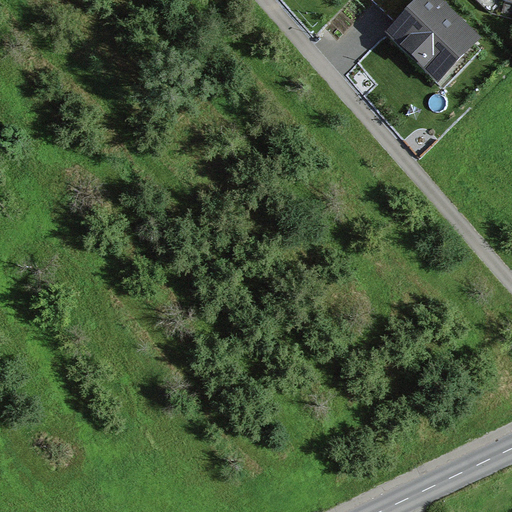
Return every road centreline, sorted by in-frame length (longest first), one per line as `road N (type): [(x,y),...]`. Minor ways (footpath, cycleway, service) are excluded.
road 1 (residential): [(273,0),(511,283)]
road 2 (secondary): [(511,447),(378,511)]
